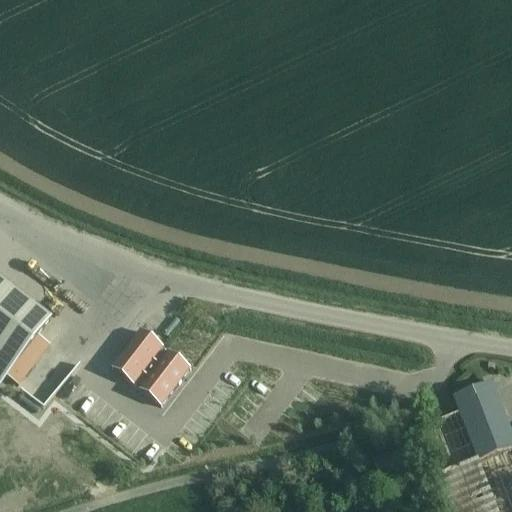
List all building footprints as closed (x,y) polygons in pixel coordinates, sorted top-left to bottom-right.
[(0,385),(49,322),(0,284),(0,385)] [(163,351),(141,334),(112,371),(134,388),(163,351)] [(48,347),(37,338),(5,379),(17,388),(48,347)] [(495,511),(511,511),(511,438),(498,402),(497,403),(491,388),(454,402),(460,417),(430,429),(455,496),(485,485),(495,511)] [(314,487),(321,504),(337,497),(330,481),(314,487)]
